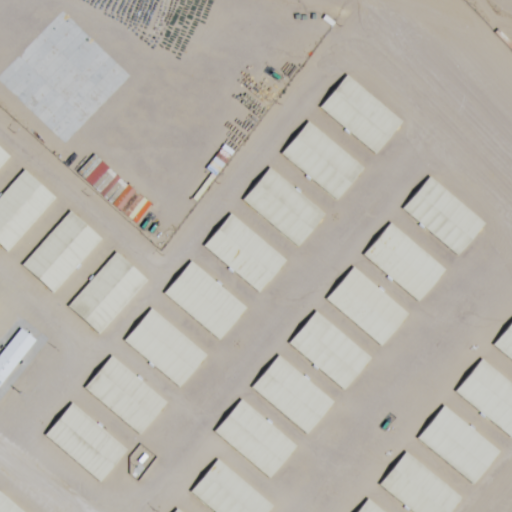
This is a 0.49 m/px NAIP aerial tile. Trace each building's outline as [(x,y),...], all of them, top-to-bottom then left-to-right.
[(0,64),(5,69),(71,1),(69,0),(25,0),(0,26),(0,64)] [(338,79),(397,123),(423,88),(364,44),(338,79)] [(391,127),(332,85),(307,119),(366,162),(391,127)] [(511,167),(511,144),(465,108),(438,142),(496,187),(511,167)] [(107,121),(97,110),(78,129),(88,140),(107,121)] [(360,168),(302,124),(275,158),(334,203),(360,168)] [(0,169),(12,156),(0,145),(0,169)] [(405,184),(464,229),(490,195),(431,150),(405,184)] [(302,244),(327,209),(268,166),(242,201),(302,244)] [(0,245),(9,253),(57,196),(23,168),(0,195),(0,245)] [(457,238),(399,193),(372,227),(431,272),(457,238)] [(103,238),(71,209),(21,265),(54,294),(103,238)] [(203,248),(261,293),(288,258),(229,214),(203,248)] [(66,306),(99,335),(149,280),(117,251),(66,306)] [(222,340),(248,306),(189,261),(163,296),(222,340)] [(387,333),(424,294),(392,264),(356,303),(387,333)] [(447,315),(428,298),(419,308),(438,326),(447,315)] [(208,354),(151,308),(123,342),(181,388),(208,354)] [(0,387),(36,339),(21,327),(0,354),(0,387)] [(268,484),(350,371),(291,328),(209,440),(268,484)] [(141,435),(168,402),(111,355),(84,389),(141,435)] [(129,448),(70,403),(44,437),(102,483),(129,448)]
